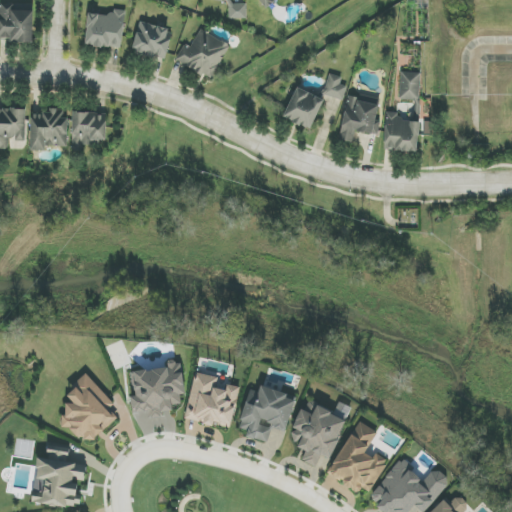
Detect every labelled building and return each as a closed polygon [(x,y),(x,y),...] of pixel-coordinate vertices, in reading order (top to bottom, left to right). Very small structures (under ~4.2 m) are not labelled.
[(215,0),(227,2),(225,17),(245,20),(248,5),(231,3),(231,0),(215,0)] [(277,0),(288,0),(289,0),(260,0),(267,8),(277,0)] [(0,41),(33,42),(33,5),(0,4),(0,41)] [(126,11),(111,9),(110,16),(89,14),(85,44),(121,49),(126,11)] [(165,61),(173,30),(140,21),(132,52),(165,61)] [(210,80),(230,46),(201,29),(189,49),(184,46),(176,60),(210,80)] [(419,100),(420,73),(400,72),(400,99),(419,100)] [(340,84),(342,78),(330,74),(323,94),(343,101),(348,87),(340,84)] [(323,98),(295,89),(285,120),(313,129),(323,98)] [(26,109),(0,109),(0,149),(9,149),(9,140),(26,140),(26,109)] [(46,151),(47,147),(67,147),(68,118),(62,118),(62,112),(31,112),(31,151),(46,151)] [(106,144),(106,113),(73,112),(72,152),(83,152),(83,143),(106,144)] [(418,152),(419,118),(398,118),(398,113),(386,113),(384,151),(418,152)] [(168,367),(131,372),(135,396),(130,397),(132,413),(148,410),(149,417),(173,413),(172,406),(182,404),(180,395),(186,394),(181,361),(167,363),(168,367)] [(186,420),(214,425),(214,424),(232,428),(239,388),(226,385),(225,390),(216,388),(218,377),(195,373),(186,420)] [(115,406),(87,375),(66,394),(72,401),(65,407),(69,411),(62,417),(87,446),(118,419),(110,410),(115,406)] [(297,398),(261,386),(259,393),(250,390),(238,428),(248,431),(246,437),(267,443),(272,428),(286,432),(297,398)] [(347,419),(305,401),(290,438),(300,442),(297,448),(305,452),(301,461),(316,467),(321,455),(330,459),(347,419)] [(328,475),(359,492),(362,488),(371,493),(388,461),(368,450),(377,433),(356,422),(328,475)] [(32,502),(83,509),(85,493),(77,492),(78,481),(85,482),(87,465),(67,463),(68,448),(48,445),(47,458),(38,457),(32,502)] [(369,502),(383,511),(425,511),(448,479),(433,468),(425,479),(398,461),(369,502)] [(459,511),(467,505),(458,496),(449,505),(444,500),(431,511),(459,511)]
